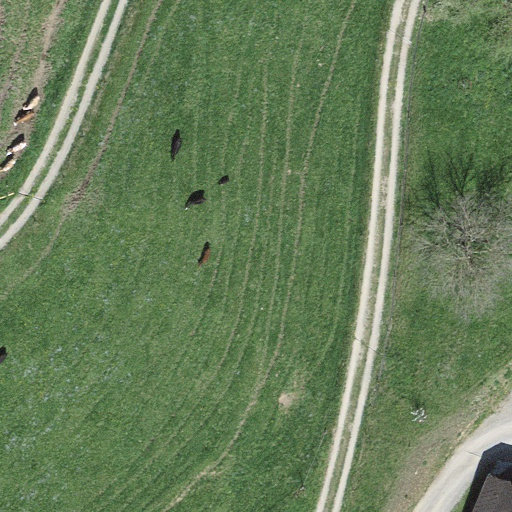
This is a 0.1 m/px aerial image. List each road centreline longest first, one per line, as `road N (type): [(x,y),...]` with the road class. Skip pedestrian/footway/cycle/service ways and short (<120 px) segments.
road 1 (track): [(327,511),(355,423),(380,279),(412,0)]
road 2 (track): [(129,0),(37,214),(0,249)]
